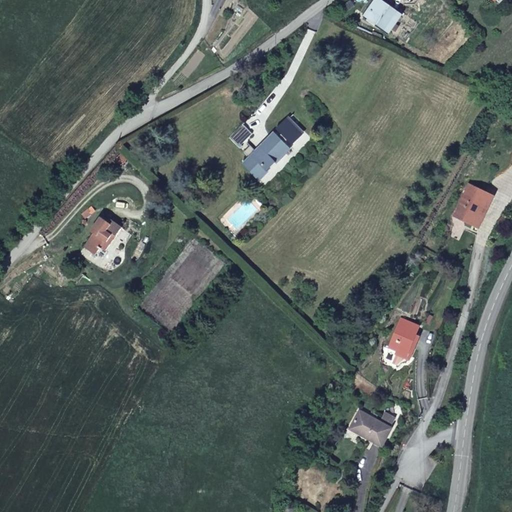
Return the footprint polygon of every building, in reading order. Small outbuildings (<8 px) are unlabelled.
[(401,21),(376,3),(365,20),(390,37),(401,21)] [(296,122),(286,109),(284,107),(272,117),(275,121),(272,124),(268,120),(248,137),(242,130),(235,136),(239,141),(242,144),(236,148),(248,164),(281,136),(278,132),(281,129),(284,132),(296,122)] [(231,132),(246,120),(238,110),(224,123),(231,132)] [(506,156),(511,147),(511,143),(507,141),(500,151),(506,156)] [(470,216),(479,196),(455,184),(439,217),(458,226),(465,214),(470,216)] [(85,243),(90,245),(94,239),(90,237),(96,228),(99,230),(104,221),(92,213),(91,216),(81,210),(73,224),(76,226),(68,241),(82,248),(85,243)] [(464,229),(470,216),(465,214),(458,226),(464,229)] [(90,237),(94,239),(99,230),(96,228),(90,237)] [(385,326),(373,356),(381,359),(376,372),(379,373),(394,369),(404,346),(399,344),(403,335),(385,326)] [(355,444),(371,453),(381,434),(379,433),(384,423),(374,418),(369,427),(348,415),(340,431),(357,441),(355,444)]
